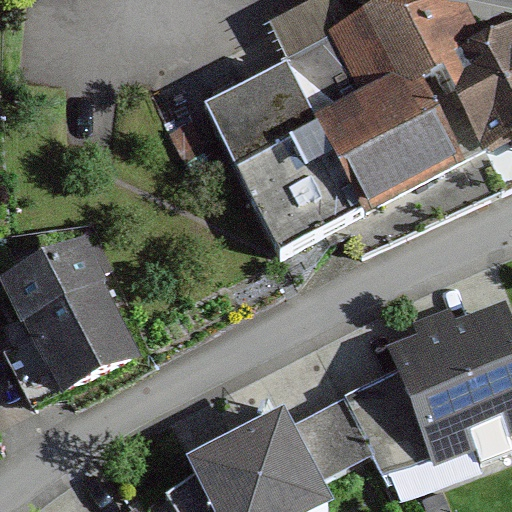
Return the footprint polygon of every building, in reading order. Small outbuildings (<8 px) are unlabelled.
[(447,80),(481,63),(462,27),(419,22),(368,48),(344,1),(276,35),(298,79),(220,118),(290,256),(486,158),(447,80)] [(511,46),(481,63),(447,80),(486,158),(499,183),(511,176),(511,46)] [(97,256),(25,289),(77,404),(149,371),(97,256)] [(511,306),(413,349),(457,450),(511,425),(511,306)] [(357,511),(311,422),(212,473),(231,511),(357,511)]
